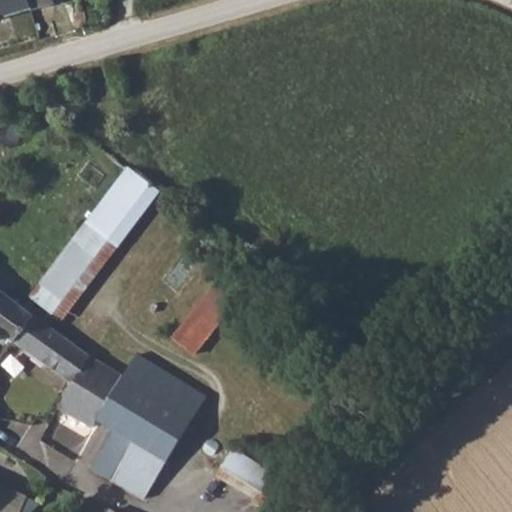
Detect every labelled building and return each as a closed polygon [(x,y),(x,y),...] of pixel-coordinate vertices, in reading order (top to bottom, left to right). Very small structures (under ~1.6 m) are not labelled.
[(85,0),(76,0),(82,17),(90,14),(85,0)] [(100,0),(85,0),(90,14),(104,11),(100,0)] [(43,74),(36,88),(60,106),(70,114),(85,94),(56,74),(50,80),(43,74)] [(31,302),(62,323),(160,192),(130,167),(31,302)] [(0,339),(6,330),(10,332),(31,302),(23,296),(25,294),(0,276),(0,339)] [(219,278),(174,335),(198,354),(243,296),(219,278)] [(31,302),(10,332),(69,370),(55,396),(60,398),(42,429),(119,473),(143,434),(168,448),(191,409),(124,366),(120,363),(62,323),(31,302)] [(132,345),(120,363),(124,366),(138,349),(132,345)] [(138,349),(124,366),(191,409),(204,386),(138,349)] [(143,434),(119,473),(144,487),(168,448),(143,434)] [(264,497),(279,472),(235,446),(221,471),(264,497)] [(0,511),(28,511),(35,495),(3,483),(0,491),(0,511)]
